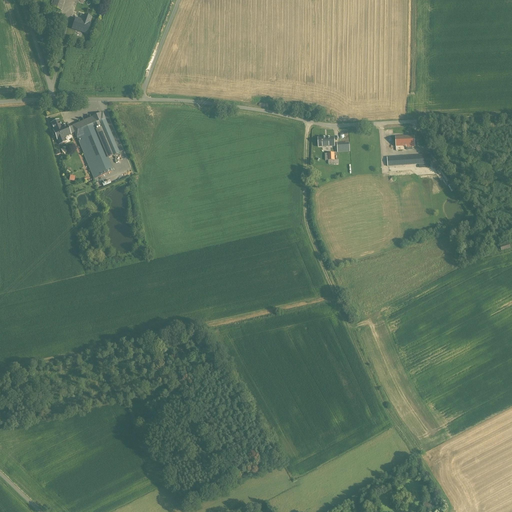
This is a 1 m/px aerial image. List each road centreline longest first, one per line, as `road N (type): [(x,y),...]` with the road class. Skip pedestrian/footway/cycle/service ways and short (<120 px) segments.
road 1 (unclassified): [(52,98),(179,99),(329,125),(511,116)]
road 2 (track): [(448,511),(450,502),(376,385),(312,235),(309,121)]
road 3 (track): [(0,372),(336,295)]
